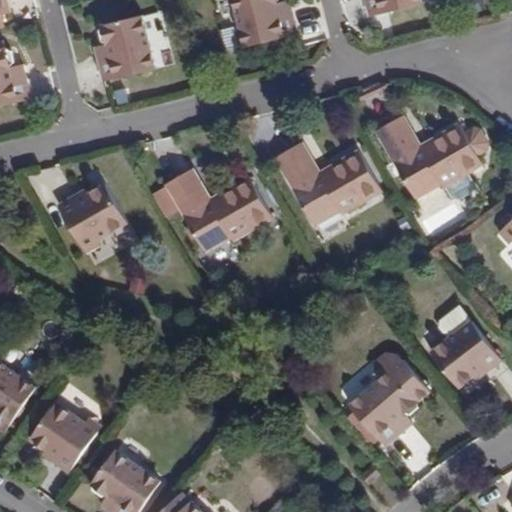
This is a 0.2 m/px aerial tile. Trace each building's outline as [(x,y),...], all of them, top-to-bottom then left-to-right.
[(0,0),(0,21),(2,21),(1,15),(10,12),(7,0),(0,0)] [(236,0),(246,43),(300,30),(294,9),(282,11),(279,0),(236,0)] [(425,0),(369,0),(373,13),(425,0)] [(145,13),(102,22),(98,27),(100,33),(105,36),(110,53),(99,56),(104,79),(157,66),(145,13)] [(0,47),(0,104),(32,98),(27,75),(14,76),(9,61),(13,55),(13,50),(7,46),(0,47)] [(406,114),(379,131),(417,195),(441,184),(443,188),(454,182),(460,192),(467,194),(480,187),(482,179),(475,170),(486,164),(479,152),(488,148),(488,140),(481,129),(476,127),(468,132),(462,121),(423,143),(406,114)] [(306,142),(279,157),(317,224),(345,208),(348,213),(387,191),(363,149),(323,172),(306,142)] [(194,166),(167,182),(205,249),(233,233),(235,238),(275,215),(251,173),(211,196),(194,166)] [(73,194),(59,202),(84,245),(129,219),(106,181),(76,199),(73,194)] [(511,242),(499,252),(511,267),(511,242)] [(451,337),(434,349),(461,384),(485,364),(490,367),(502,359),(463,305),(441,321),(442,326),(451,337)] [(381,379),(352,403),(385,445),(404,429),(396,419),(408,410),(415,412),(422,405),(422,400),(434,391),(407,358),(403,360),(398,354),(387,353),(375,364),(376,374),(381,379)] [(0,423),(6,428),(38,386),(0,359),(0,423)] [(55,464),(70,472),(99,430),(58,401),(31,439),(59,457),(55,464)] [(112,511),(113,511),(139,511),(162,480),(118,448),(92,484),(92,489),(97,492),(103,490),(120,500),(112,511)] [(376,464),(364,475),(372,485),(385,474),(376,464)] [(205,511),(193,499),(178,511),(205,511)]
